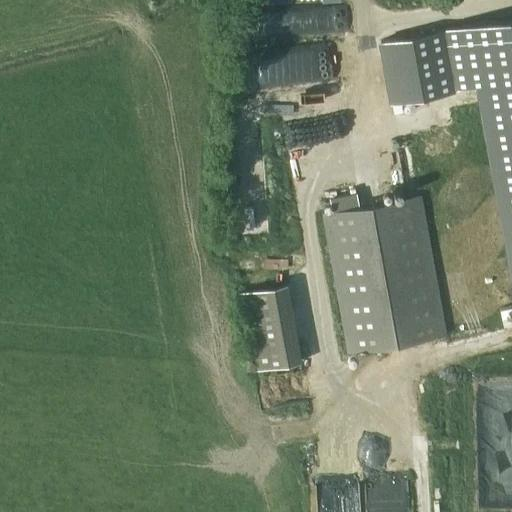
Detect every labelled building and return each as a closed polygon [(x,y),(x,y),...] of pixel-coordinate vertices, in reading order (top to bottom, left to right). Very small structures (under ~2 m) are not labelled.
[(511,14),(383,38),(394,96),(452,85),(453,89),(484,83),(511,235),(511,14)] [(332,209),(322,211),(347,351),(445,334),(415,170),(404,172),(409,196),(359,204),(332,209)] [(356,192),(330,196),(332,209),(359,204),(356,192)] [(300,361),(286,283),(238,291),(252,370),(300,361)] [(365,426),(350,431),(363,466),(377,461),(365,426)]
